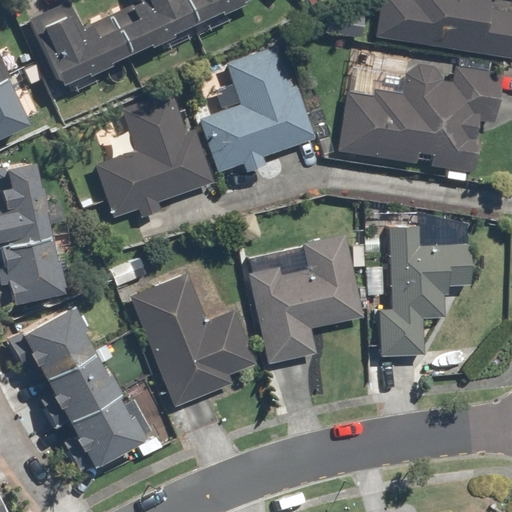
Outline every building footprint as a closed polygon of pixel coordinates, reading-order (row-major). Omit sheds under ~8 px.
[(70,0),(61,0),(28,16),(65,96),(97,81),(92,70),(159,39),(164,50),(229,20),(223,9),(242,0),(132,0),(82,23),(70,0)] [(379,0),(374,34),(511,56),(511,8),(490,5),(490,0),(379,0)] [(324,6),(321,30),(362,36),(366,12),(324,6)] [(197,116),(217,170),(242,161),(245,170),(266,163),(263,154),(315,135),(281,40),(225,60),(239,101),(197,116)] [(0,132),(32,118),(0,47),(0,132)] [(346,88),(336,149),(473,170),(481,118),(495,121),(503,70),(454,63),(451,80),(444,79),(434,64),(415,61),(402,71),(399,90),(373,86),(373,93),(346,88)] [(94,161),(113,215),(138,206),(141,215),(161,208),(158,199),(214,180),(195,126),(187,129),(172,87),(121,106),(135,146),(94,161)] [(0,300),(67,286),(39,156),(0,164),(0,244),(3,260),(0,261),(0,300)] [(377,307),(380,354),(424,352),(422,317),(446,316),(445,284),(473,283),(471,241),(460,241),(459,221),(388,225),(392,306),(377,307)] [(244,255),(269,363),(318,351),(312,325),(363,314),(344,232),(244,255)] [(135,257),(108,267),(115,285),(142,275),(135,257)] [(187,270),(129,293),(173,406),(234,382),(230,372),(257,362),(235,306),(206,317),(187,270)] [(78,300),(7,337),(22,367),(37,359),(76,433),(61,440),(77,471),(148,433),(78,300)] [(0,511),(9,511),(0,492),(0,511)] [(462,511),(460,503),(422,511),(462,511)]
